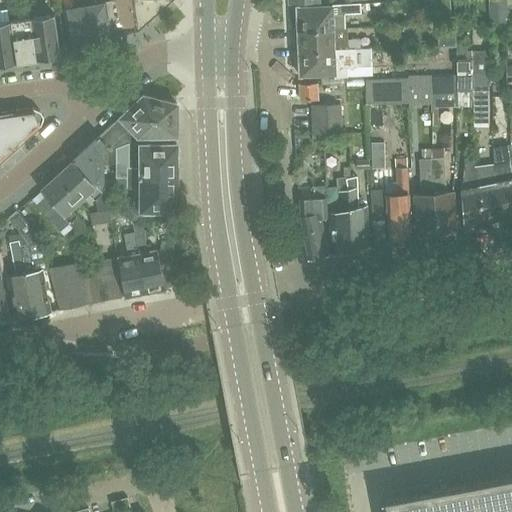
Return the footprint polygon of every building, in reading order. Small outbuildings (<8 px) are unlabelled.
[(84,43),(87,42),(91,41),(90,40),(83,0),(72,0),(74,8),(65,9),(69,33),(71,45),(84,43)] [(91,41),(97,40),(110,38),(116,37),(115,25),(111,2),(96,4),(94,0),(83,0),(90,40),(91,41)] [(432,0),(433,1),(433,14),(433,19),(450,19),(449,0),(432,0)] [(488,0),(489,10),(505,10),(505,0),(488,0)] [(297,27),(297,31),(332,30),(344,30),(344,13),(360,13),(360,5),(296,6),(297,18),(295,20),(295,25),(297,27)] [(37,59),(60,56),(54,14),(30,17),(37,59)] [(30,17),(9,21),(15,63),(37,59),(30,17)] [(0,64),(15,63),(9,21),(0,21),(0,64)] [(455,46),(455,27),(438,27),(438,46),(455,46)] [(298,42),(298,51),(359,49),(358,39),(348,40),(347,30),(344,30),(332,30),(297,31),(297,33),(295,35),(296,41),(298,42)] [(298,54),(296,56),(296,61),(299,63),(299,75),(333,74),(333,78),(372,77),(371,49),(359,49),(298,51),(298,54)] [(473,58),(473,106),(473,126),(488,126),(488,51),(473,51),(473,58)] [(473,106),(473,58),(456,58),(456,75),(456,106),(473,106)] [(432,103),(433,75),(408,75),(408,79),(409,103),(432,103)] [(456,75),(433,75),(432,103),(432,106),(456,106),(456,75)] [(408,79),(365,79),(365,103),(409,103),(408,79)] [(316,99),(315,83),(299,83),(300,100),(316,99)] [(154,136),(176,136),(176,104),(142,95),(120,116),(102,133),(115,147),(129,142),(135,140),(154,140),(154,136)] [(311,104),(311,118),(341,117),(340,103),(311,104)] [(32,108),(22,110),(0,113),(0,160),(24,140),(32,132),(40,125),(40,126),(41,124),(43,118),(43,116),(41,112),(39,111),(33,108),(32,108)] [(311,118),(312,134),(341,133),(341,117),(311,118)] [(102,133),(87,147),(103,165),(103,164),(115,164),(115,147),(102,133)] [(129,142),(115,147),(115,164),(115,177),(127,177),(157,177),(157,175),(162,175),(171,180),(176,180),(176,144),(139,144),(139,167),(129,167),(129,142)] [(384,142),(370,142),(370,168),(384,167),(384,142)] [(87,147),(73,160),(107,198),(115,203),(115,180),(103,180),(103,165),(87,147)] [(421,194),(412,195),(417,237),(436,232),(432,193),(431,158),(422,158),(418,159),(421,194)] [(444,158),(431,158),(432,193),(436,232),(456,228),(453,192),(445,192),(444,158)] [(493,161),(494,183),(498,219),(511,216),(511,179),(510,158),(493,161)] [(368,159),(357,159),(357,169),(368,169),(368,159)] [(73,160),(56,175),(79,200),(88,193),(96,203),(98,212),(109,210),(107,198),(73,160)] [(475,165),(473,160),(464,162),(461,190),(464,226),(481,222),(478,186),(475,165)] [(475,165),(478,186),(481,222),(498,219),(494,183),(493,161),(475,165)] [(396,194),(386,195),(388,231),(389,241),(389,242),(390,242),(404,239),(406,239),(405,238),(405,237),(409,236),(409,237),(409,238),(411,238),(410,237),(409,226),(405,168),(394,168),(396,194)] [(79,200),(56,175),(40,190),(72,228),(74,235),(84,233),(82,223),(71,208),(79,200)] [(176,210),(176,180),(171,180),(162,175),(157,175),(157,177),(127,177),(127,187),(140,187),(140,210),(176,210)] [(330,213),(332,254),(350,250),(345,184),(345,179),(345,176),(336,177),(337,186),(338,211),(330,213)] [(345,179),(345,184),(350,250),(368,247),(368,246),(366,206),(358,208),(357,176),(345,179)] [(312,194),(298,194),(299,214),(300,216),(308,257),(309,259),(312,258),(320,257),(328,255),(325,243),(320,219),(327,217),(325,184),(312,184),(312,194)] [(371,219),(383,218),(382,188),(370,189),(371,219)] [(22,236),(28,244),(20,245),(32,314),(50,311),(41,270),(48,269),(44,248),(41,244),(39,237),(16,211),(8,218),(22,236)] [(131,223),(134,233),(144,293),(164,289),(164,287),(176,285),(169,249),(157,252),(156,250),(146,252),(142,231),(141,222),(131,223)] [(117,256),(125,297),(144,293),(134,233),(124,235),(128,254),(117,256)] [(16,275),(7,277),(15,318),(32,314),(20,245),(19,240),(10,242),(16,275)] [(120,297),(125,297),(117,256),(97,260),(99,267),(94,268),(95,272),(94,273),(100,301),(109,299),(110,299),(111,299),(120,297)] [(94,268),(99,267),(97,260),(97,262),(81,264),(88,304),(89,303),(99,301),(100,301),(94,273),(95,272),(94,268)] [(84,304),(77,262),(48,267),(59,309),(61,309),(84,304)] [(0,320),(4,320),(8,319),(0,277),(0,276),(0,320)] [(447,488),(383,500),(384,502),(385,511),(511,511),(511,476),(473,483),(464,485),(458,486),(449,488),(447,488)] [(129,503),(127,496),(110,500),(112,508),(129,503)]
